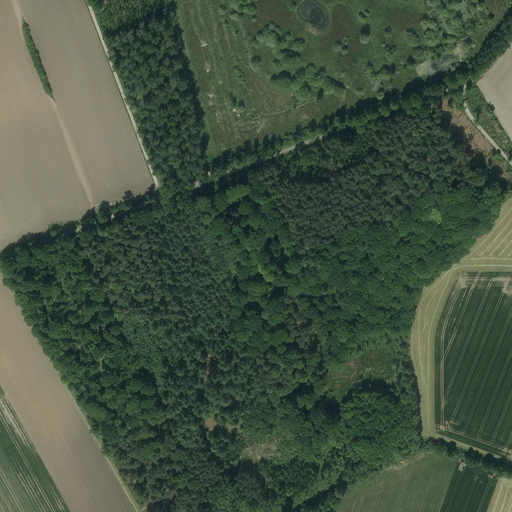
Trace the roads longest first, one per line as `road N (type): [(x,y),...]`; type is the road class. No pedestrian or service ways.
road 1 (unclassified): [(161,197),(470,80),(511,35)]
road 2 (unclassified): [(161,197),(88,0)]
road 3 (unclassified): [(0,259),(161,197)]
